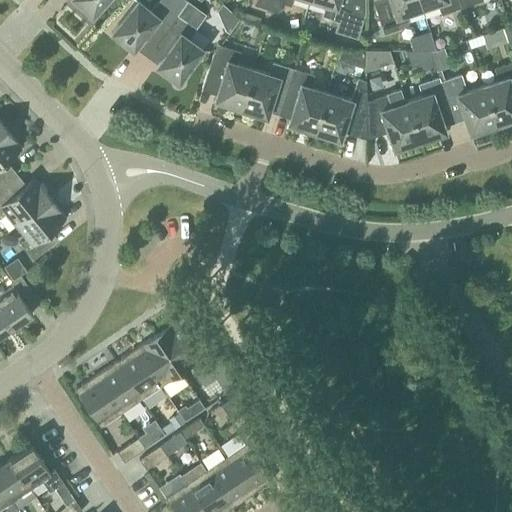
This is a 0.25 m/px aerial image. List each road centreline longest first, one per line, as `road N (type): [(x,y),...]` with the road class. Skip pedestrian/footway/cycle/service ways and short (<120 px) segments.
road 1 (residential): [(354,511),(216,297),(242,199)]
road 2 (unclassified): [(511,215),(395,233),(242,199)]
road 3 (residential): [(260,142),(384,179),(511,149)]
road 4 (residential): [(34,365),(71,330),(101,275),(108,207),(100,181)]
road 5 (residential): [(134,511),(34,365)]
road 6 (unknown): [(430,230),(511,371)]
road 7 (residential): [(100,181),(77,137),(0,61)]
road 8 (unclassified): [(242,199),(166,174),(100,181)]
